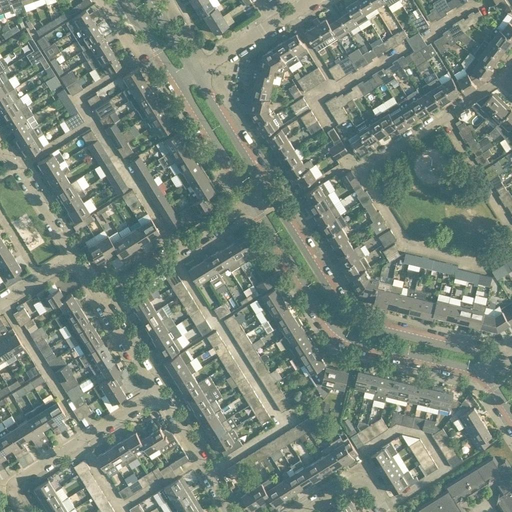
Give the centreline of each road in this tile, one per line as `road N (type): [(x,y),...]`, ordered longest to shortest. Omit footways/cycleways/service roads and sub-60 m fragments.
road 1 (tertiary): [(253,203),(334,331),(353,343),(480,375)]
road 2 (tertiary): [(494,363),(344,313),(268,194)]
road 3 (residential): [(22,511),(15,481),(156,392)]
road 4 (residential): [(511,249),(489,262),(403,239),(359,169)]
road 5 (residential): [(99,298),(253,203)]
road 6 (tertiary): [(178,82),(253,203)]
road 7 (tertiary): [(268,194),(193,73)]
road 8 (residential): [(231,511),(156,392)]
road 9 (residential): [(73,258),(0,150)]
road 10 (residential): [(443,116),(511,227)]
